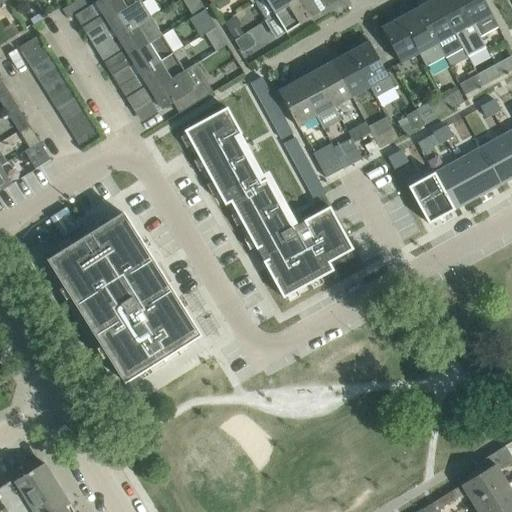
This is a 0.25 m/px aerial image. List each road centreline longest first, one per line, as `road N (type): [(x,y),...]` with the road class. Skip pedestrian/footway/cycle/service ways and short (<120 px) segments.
road 1 (residential): [(511,220),(262,358),(128,142)]
road 2 (residential): [(0,227),(128,142)]
road 3 (residential): [(128,142),(54,20)]
road 4 (residential): [(121,511),(53,403)]
